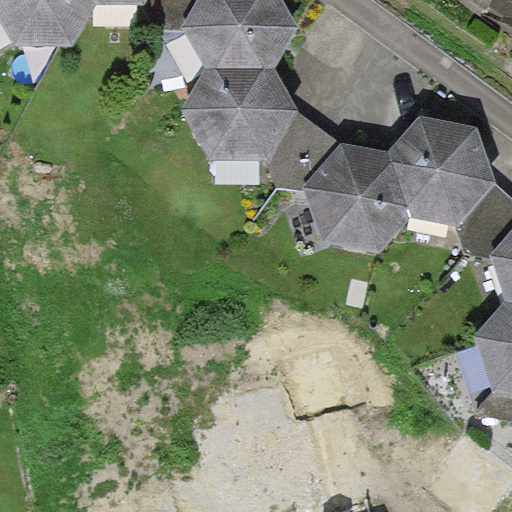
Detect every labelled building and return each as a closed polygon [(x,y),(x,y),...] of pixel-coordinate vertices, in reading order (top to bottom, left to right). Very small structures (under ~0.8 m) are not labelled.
[(0,0),(0,58),(2,63),(58,50),(81,11),(132,16),(141,0),(0,0)] [(190,0),(170,34),(195,80),(172,116),(201,170),(259,168),(284,122),(262,77),(289,36),(272,0),(190,0)] [(511,34),(511,0),(501,0),(489,19),(511,34)] [(334,144),(291,194),(312,247),(369,258),(397,223),(447,231),(488,186),(469,131),(410,121),(382,155),(334,144)] [(511,220),(479,262),(494,307),(463,340),(482,402),(511,406),(511,220)] [(355,511),(330,398),(214,424),(233,511),(355,511)] [(440,511),(499,511),(511,495),(511,480),(469,449),(429,503),(440,511)] [(179,511),(170,482),(78,511),(179,511)]
